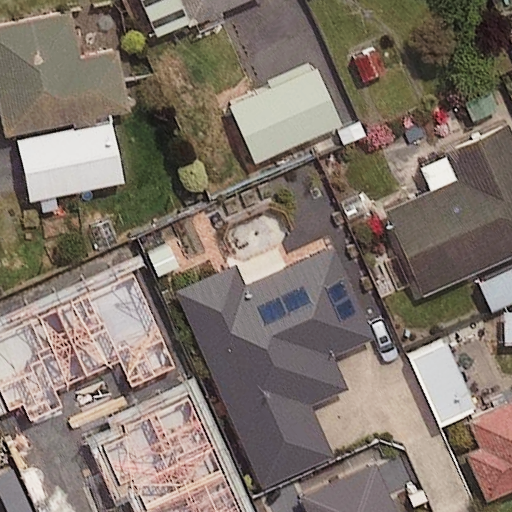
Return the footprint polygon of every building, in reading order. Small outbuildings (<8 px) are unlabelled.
[(140,0),(155,30),(185,16),(191,28),(220,15),(214,3),(220,0),(140,0)] [(0,131),(11,129),(104,112),(103,105),(122,102),(111,42),(72,50),(63,5),(0,16),(0,131)] [(333,117),(309,62),(224,99),(248,154),(333,117)] [(11,129),(22,192),(32,190),(35,206),(53,203),(50,187),(116,175),(104,112),(11,129)] [(511,245),(511,149),(497,119),(415,158),(427,183),(380,206),(421,290),(511,245)] [(368,329),(328,237),(239,276),(230,257),(169,283),(256,479),(326,448),(303,396),(340,380),(325,348),(368,329)] [(511,292),(511,259),(474,274),(485,303),(511,292)] [(511,305),(499,306),(500,337),(511,336),(511,305)] [(439,333),(403,349),(434,417),(470,401),(439,333)] [(82,406),(62,361),(0,387),(0,433),(19,478),(57,462),(33,407),(55,398),(62,415),(82,406)] [(511,388),(443,419),(476,492),(511,475),(511,388)] [(72,506),(74,511),(233,511),(207,448),(72,506)] [(392,511),(368,457),(295,488),(305,511),(392,511)]
